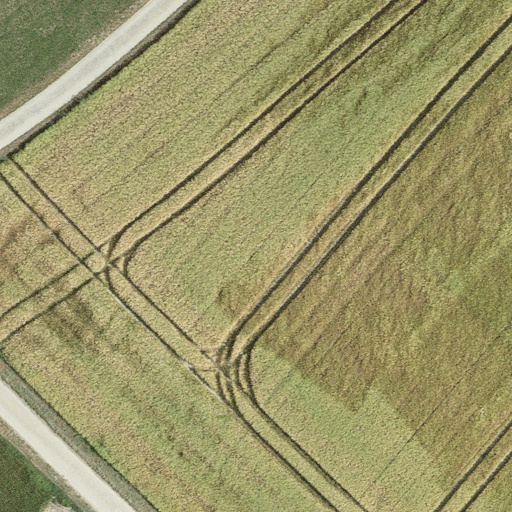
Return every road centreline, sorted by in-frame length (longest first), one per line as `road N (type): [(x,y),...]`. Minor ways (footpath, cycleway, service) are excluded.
road 1 (track): [(0,133),(176,0)]
road 2 (track): [(0,403),(113,511)]
